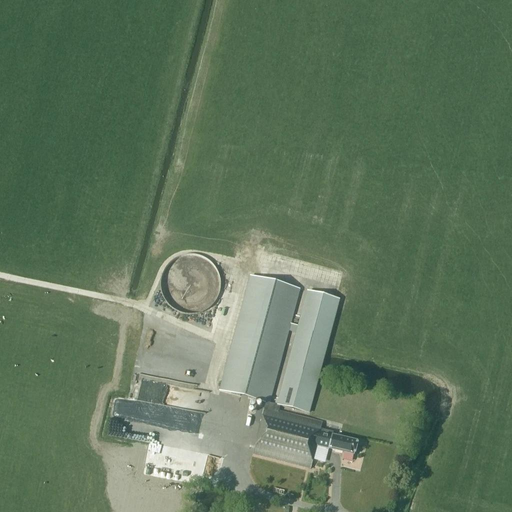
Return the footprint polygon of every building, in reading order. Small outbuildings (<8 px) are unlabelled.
[(198,257),(191,256),(185,257),(178,259),(172,263),(168,268),(164,274),(162,281),(162,288),(163,295),(166,301),(170,307),(175,311),(182,314),(188,316),(195,316),(202,314),(208,311),(214,307),(218,301),(221,295),(222,288),(221,281),(219,274),(216,268),(211,263),(205,259),(198,257)] [(266,404),(264,411),(253,456),(310,470),(316,449),(328,451),(353,457),(356,444),(331,438),(332,435),(319,432),(321,425),(277,414),(278,409),(268,406),(297,290),(249,277),(220,392),(266,404)] [(306,416),(336,302),(307,294),(298,327),(291,325),(289,332),(297,334),(277,408),(306,416)] [(137,400),(154,403),(157,379),(140,376),(137,400)] [(220,477),(223,458),(208,455),(205,475),(220,477)]
